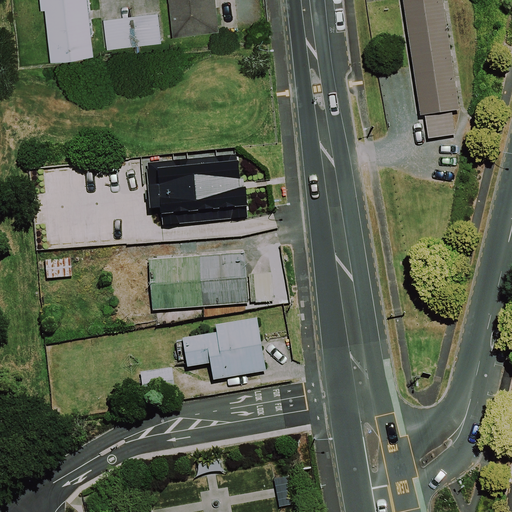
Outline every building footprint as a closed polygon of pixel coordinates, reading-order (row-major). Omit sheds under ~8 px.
[(88,22),(86,0),(45,0),(50,60),(91,57),(88,22)] [(216,32),(213,0),(167,0),(171,36),(216,32)] [(441,0),(401,0),(420,116),(424,115),(428,139),(455,134),(451,111),(459,110),(441,0)] [(129,16),(133,47),(160,44),(157,13),(129,16)] [(133,47),(129,16),(102,19),(105,50),(133,47)] [(75,207),(73,175),(35,178),(38,210),(75,207)] [(233,232),(230,181),(141,187),(145,238),(233,232)] [(244,305),(239,254),(145,264),(150,314),(244,305)] [(68,279),(66,260),(41,262),(43,281),(68,279)] [(271,273),(250,274),(252,307),(274,306),(271,273)] [(261,373),(252,320),(213,326),(214,334),(177,340),(182,369),(207,365),(210,381),(261,373)] [(172,394),(168,370),(135,375),(139,399),(172,394)] [(215,454),(190,459),(194,478),(219,473),(215,454)] [(288,477),(269,480),(274,509),(293,506),(288,477)]
